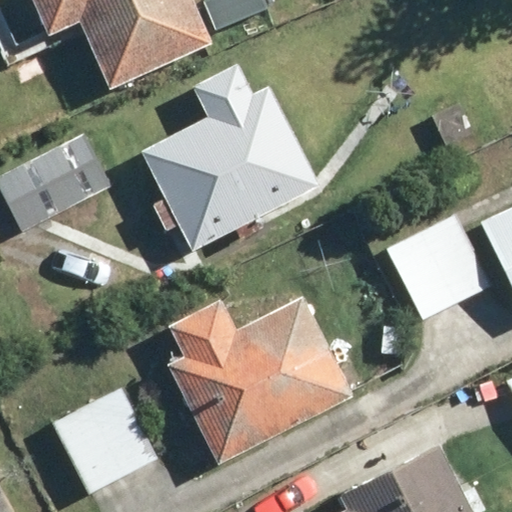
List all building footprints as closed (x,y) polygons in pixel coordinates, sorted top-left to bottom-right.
[(11,0),(33,49),(64,35),(92,100),(197,54),(173,0),(11,0)] [(511,45),(472,63),(494,113),(511,104),(511,45)] [(179,95),(195,128),(130,161),(181,260),(308,195),(257,96),(241,104),(226,73),(179,95)] [(94,126),(0,172),(0,213),(13,239),(62,214),(81,252),(135,225),(116,187),(123,183),(94,126)] [(511,208),(469,229),(511,321),(511,208)] [(483,289),(448,221),(377,258),(412,325),(483,289)] [(339,249),(301,249),(302,296),(340,295),(339,249)] [(157,375),(207,474),(342,406),(291,307),(224,341),(208,309),(155,335),(171,368),(157,375)] [(511,379),(497,388),(511,414),(511,379)] [(116,392),(43,431),(80,500),(153,460),(116,392)] [(328,507),(330,511),(466,511),(432,449),(328,507)]
